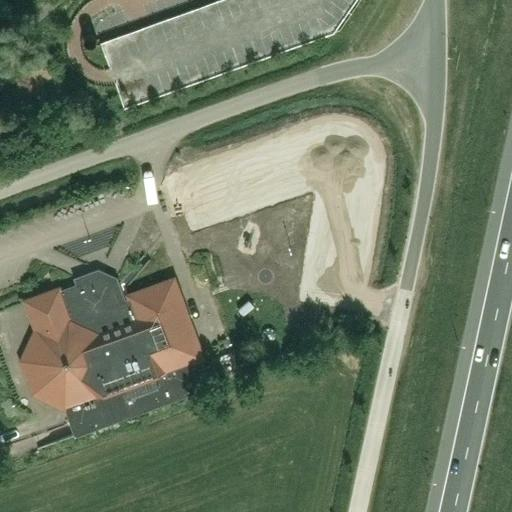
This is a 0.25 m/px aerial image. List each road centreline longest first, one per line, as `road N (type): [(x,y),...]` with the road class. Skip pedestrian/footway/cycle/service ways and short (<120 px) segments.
road 1 (unclassified): [(357,511),(422,211),(437,60)]
road 2 (unclassified): [(0,191),(330,73),(437,60)]
road 3 (motorway): [(511,246),(453,511)]
